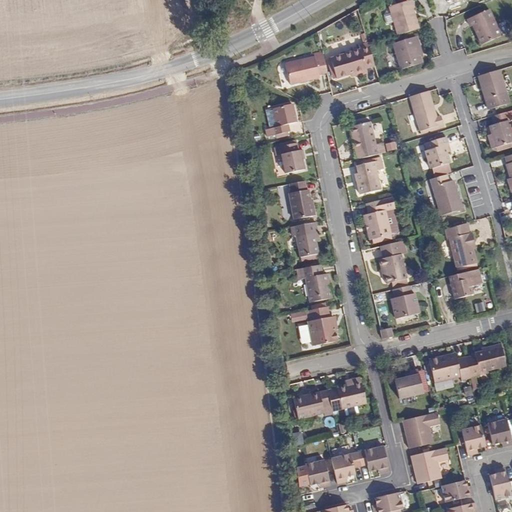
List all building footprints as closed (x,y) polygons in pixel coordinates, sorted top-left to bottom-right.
[(398,35),(415,30),(418,29),(412,8),(414,8),(412,0),(400,0),(401,2),(390,6),(398,35)] [(472,26),(480,44),(500,36),(488,10),(466,19),(469,26),(472,26)] [(421,63),(419,56),(416,45),(418,45),(416,37),(393,44),(400,69),(421,63)] [(374,66),(368,44),(368,43),(359,45),(360,50),(331,58),(336,78),(366,70),(365,68),(374,66)] [(324,58),(322,51),(313,53),(314,56),(315,60),(324,58)] [(318,75),(327,73),(324,58),(315,60),(314,56),(286,62),(290,84),(319,78),(318,75)] [(509,103),(499,70),(478,76),(488,109),(509,103)] [(429,91),(409,97),(419,131),(423,130),(424,133),(430,131),(429,128),(443,124),(441,117),(436,118),(429,91)] [(297,122),(292,105),(273,109),(277,127),(265,130),(267,137),(290,132),(288,125),(297,122)] [(508,121),(505,113),(492,117),(494,125),(490,126),(495,146),(511,141),(511,130),(509,120),(508,121)] [(350,127),(358,160),(384,153),(381,143),(374,145),(369,122),(350,127)] [(449,164),(446,153),(444,146),(447,145),(445,138),(425,144),(427,151),(425,152),(430,169),(449,164)] [(298,151),(296,143),(280,146),(285,173),(303,169),(301,159),(299,151),(298,151)] [(381,160),(373,162),(357,166),(358,174),(355,174),(356,175),(358,187),(360,195),(380,190),(376,171),(383,169),(381,160)] [(448,182),(446,175),(430,180),(441,215),(462,209),(454,181),(448,182)] [(304,181),(289,184),(291,194),(289,194),(294,218),(313,215),(310,199),(308,189),(306,190),(304,181)] [(394,208),(392,198),(365,204),(368,215),(363,216),(365,225),(368,224),(369,230),(367,231),(369,240),(372,240),(390,235),(385,211),(393,209),(394,208)] [(393,209),(385,211),(390,235),(395,234),(398,230),(393,209)] [(312,223),(291,227),(293,236),(296,236),(300,256),(318,253),(312,223)] [(470,234),(467,223),(446,230),(448,239),(450,239),(457,268),(476,263),(473,249),(471,244),(474,243),(472,233),(470,234)] [(391,239),(390,235),(372,240),(373,243),(391,239)] [(405,279),(397,243),(381,247),(384,258),(379,259),(381,269),(383,268),(386,283),(405,279)] [(320,265),(297,270),(299,279),(306,278),(310,302),(329,298),(327,283),(328,282),(327,274),(322,275),(320,265)] [(465,280),(463,273),(448,277),(454,299),(473,295),(469,279),(465,280)] [(410,295),(408,286),(393,290),(395,299),(391,300),(395,319),(419,314),(414,294),(410,295)] [(318,309),(311,310),(313,321),(311,321),(315,346),(337,342),(333,317),(329,318),(327,307),(325,307),(318,309)] [(383,339),(393,337),(390,328),(381,330),(383,339)] [(475,355),(465,358),(470,377),(479,374),(478,372),(505,365),(500,347),(481,352),(474,353),(475,355)] [(440,358),(429,360),(434,382),(460,376),(461,379),(470,377),(465,358),(456,360),(455,357),(440,361),(440,358)] [(410,372),(410,374),(411,377),(405,378),(395,381),(399,399),(423,394),(417,370),(410,372)] [(347,386),(327,391),(330,404),(332,411),(365,402),(360,378),(352,380),(353,385),(347,386)] [(330,404),(327,391),(318,392),(321,406),(330,404)] [(321,406),(318,392),(312,394),(310,395),(293,399),(298,419),(319,415),(319,414),(323,413),(321,406)] [(436,413),(434,413),(402,421),(404,428),(406,428),(411,449),(431,443),(427,427),(438,424),(436,413)] [(509,431),(507,420),(487,424),(490,436),(491,439),(510,435),(509,431)] [(461,430),(463,442),(464,442),(465,445),(484,441),(483,437),(481,426),(461,430)] [(511,441),(510,435),(491,439),(492,445),(501,443),(504,442),(505,447),(511,445),(511,441)] [(486,446),(484,441),(465,445),(467,456),(474,454),(472,449),(476,448),(486,446)] [(389,471),(383,446),(357,452),(360,467),(367,465),(369,470),(378,468),(381,468),(382,473),(389,471)] [(444,450),(443,448),(429,452),(423,453),(410,456),(411,464),(414,463),(418,483),(439,478),(436,462),(446,459),(444,450)] [(357,452),(331,458),(334,473),(337,484),(343,482),(342,477),(346,476),(355,474),(354,468),(360,467),(357,452)] [(323,487),(330,485),(328,474),(324,460),(305,465),(310,485),(318,483),(321,482),(323,487)] [(511,496),(505,468),(497,469),(499,474),(496,474),(489,476),(495,500),(511,496)] [(465,481),(441,487),(445,502),(474,496),(472,489),(467,490),(467,487),(465,481)] [(403,509),(399,493),(375,498),(376,505),(377,508),(373,508),(373,511),(400,511),(400,509),(403,509)] [(475,503),(447,509),(447,511),(472,511),(477,510),(475,503)]
